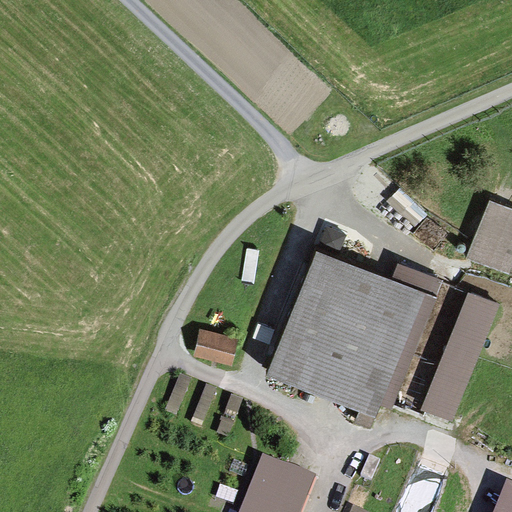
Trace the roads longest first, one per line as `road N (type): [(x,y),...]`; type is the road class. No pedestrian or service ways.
road 1 (track): [(88,511),(206,268),(245,213),(317,172),(511,87)]
road 2 (unknown): [(252,369),(441,432),(470,457),(485,496),(479,511)]
road 3 (track): [(298,181),(295,162),(126,0)]
